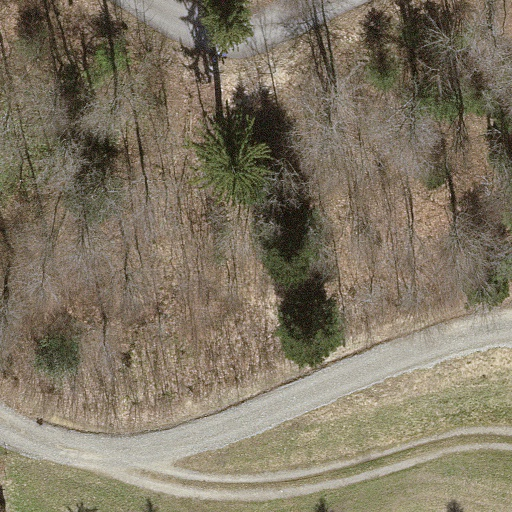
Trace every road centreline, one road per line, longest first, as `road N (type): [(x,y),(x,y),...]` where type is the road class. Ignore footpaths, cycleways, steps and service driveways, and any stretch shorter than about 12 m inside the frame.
road 1 (track): [(511,326),(424,347),(156,452),(73,450),(0,419)]
road 2 (track): [(99,454),(167,480),(244,487),(320,479),(458,441),(511,439)]
road 3 (unclassified): [(143,0),(190,25),(236,34),(276,31),(358,0)]
